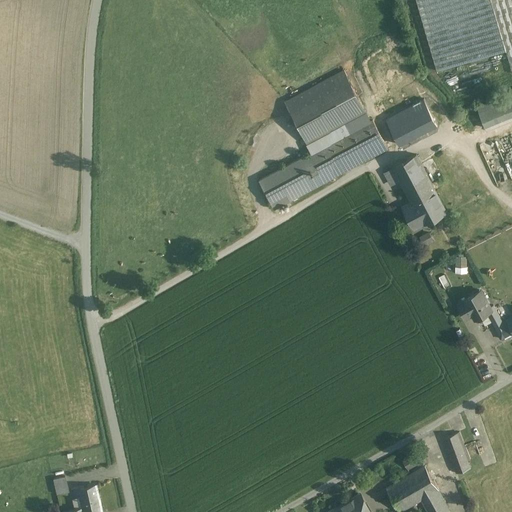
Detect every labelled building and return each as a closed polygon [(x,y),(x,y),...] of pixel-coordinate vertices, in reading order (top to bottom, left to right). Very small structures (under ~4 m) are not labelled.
[(511,0),(416,0),(437,71),(506,52),(511,70),(511,0)] [(285,101),(311,153),(325,181),(387,148),(372,121),(371,121),(344,70),(285,101)] [(511,94),(477,108),(486,129),(511,117),(511,94)] [(424,100),(387,119),(400,144),(401,144),(437,125),(424,100)] [(311,153),(259,180),(274,208),(325,181),(311,153)] [(394,166),(412,202),(435,191),(436,191),(422,164),(417,155),(394,166)] [(435,191),(412,202),(412,205),(414,208),(409,210),(409,212),(407,213),(415,228),(424,223),(424,224),(446,212),(435,191)] [(466,257),(457,257),(456,266),(466,267),(466,257)] [(477,319),(487,313),(492,310),(490,307),(481,291),(464,300),(465,300),(461,303),(468,317),(474,314),(477,319)] [(503,322),(494,305),(490,307),(492,310),(487,313),(495,326),(503,322)] [(503,322),(495,326),(502,339),(511,333),(511,328),(507,320),(503,322)] [(457,433),(444,438),(457,472),(461,471),(470,468),(457,433)] [(418,453),(403,461),(407,469),(422,460),(418,453)] [(421,499),(428,511),(445,501),(425,466),(387,488),(400,511),(421,499)] [(470,468),(461,471),(457,472),(469,506),(482,501),(474,479),(470,468)] [(65,476),(53,479),(57,494),(69,492),(65,476)] [(79,489),(77,489),(79,498),(81,508),(82,511),(102,511),(96,485),(79,489)] [(353,504),(348,506),(346,502),(332,510),(333,511),(368,511),(360,497),(352,501),(353,504)] [(445,501),(428,511),(429,511),(450,511),(449,509),(450,509),(445,501)] [(486,511),(482,501),(469,506),(471,511),(486,511)]
